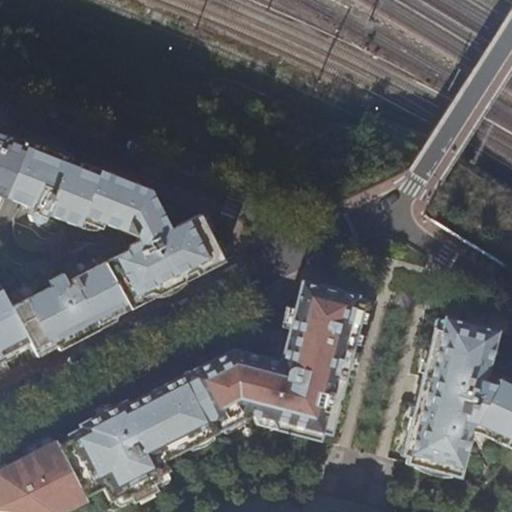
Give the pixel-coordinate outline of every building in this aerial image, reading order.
[(8,138),(0,134),(0,169),(8,150),(3,147),(8,138)] [(78,222),(93,228),(109,178),(49,154),(23,143),(5,188),(0,198),(24,207),(23,209),(27,211),(25,216),(27,222),(34,225),(39,221),(42,215),(75,228),(78,222)] [(101,265),(122,302),(216,253),(197,216),(167,231),(147,192),(109,178),(93,228),(98,230),(100,225),(115,230),(126,252),(101,265)] [(454,223),(446,218),(441,226),(449,232),(454,223)] [(126,310),(169,287),(210,267),(220,262),(216,253),(122,302),(126,310)] [(106,320),(126,310),(122,302),(101,265),(68,281),(71,286),(67,288),(63,281),(49,288),(9,308),(27,343),(35,358),(106,320)] [(49,288),(63,281),(60,275),(46,282),(49,288)] [(354,303),(355,297),(300,283),(297,294),(286,333),(278,362),(266,359),(230,350),(186,373),(185,370),(183,372),(214,432),(250,415),(270,419),(274,428),(287,432),(289,425),(300,428),(301,424),(316,428),(315,431),(318,433),(327,435),(334,408),(324,405),(331,379),(339,380),(341,382),(361,305),(354,303)] [(0,357),(27,343),(9,308),(1,295),(0,292),(0,357)] [(506,444),(511,429),(511,384),(496,378),(484,375),(491,347),(493,347),(497,332),(444,317),(443,323),(437,321),(403,453),(409,454),(407,462),(430,467),(459,475),(471,429),(489,434),(488,436),(506,444)] [(278,362),(286,333),(272,329),(268,344),(270,345),(266,359),(278,362)] [(0,511),(59,511),(84,499),(82,494),(100,484),(107,498),(116,493),(119,497),(125,495),(149,482),(156,479),(154,474),(164,469),(157,456),(162,454),(165,457),(214,432),(183,372),(181,373),(182,375),(159,387),(161,392),(150,397),(148,393),(124,406),(122,402),(108,410),(91,419),(78,426),(79,429),(67,436),(68,440),(57,446),(54,442),(29,456),(15,464),(7,468),(5,464),(0,466),(0,511)] [(336,391),(339,380),(331,379),(324,405),(334,408),(339,392),(336,391)] [(91,419),(108,410),(105,406),(89,414),(91,419)] [(287,432),(316,439),(318,433),(315,431),(316,428),(301,424),(300,428),(289,425),(287,432)] [(13,460),(15,464),(29,456),(28,452),(13,460)] [(129,502),(153,490),(149,482),(125,495),(129,502)]
